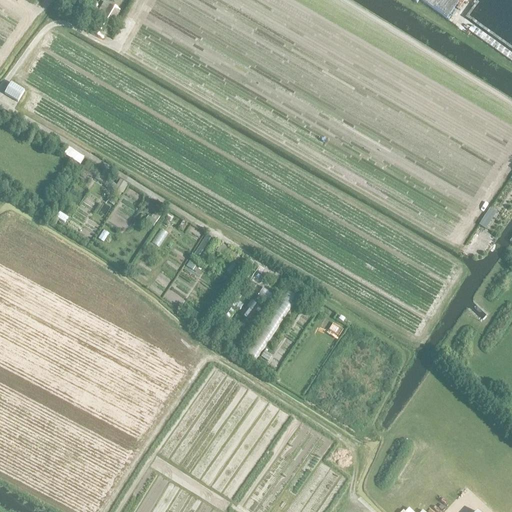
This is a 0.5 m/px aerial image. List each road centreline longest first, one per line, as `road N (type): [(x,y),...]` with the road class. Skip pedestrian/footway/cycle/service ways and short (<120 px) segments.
road 1 (track): [(386,438),(373,430),(356,447),(209,353),(114,277),(14,217),(0,221)]
road 2 (track): [(341,312),(91,157)]
road 3 (unclassified): [(0,88),(50,24),(114,50)]
